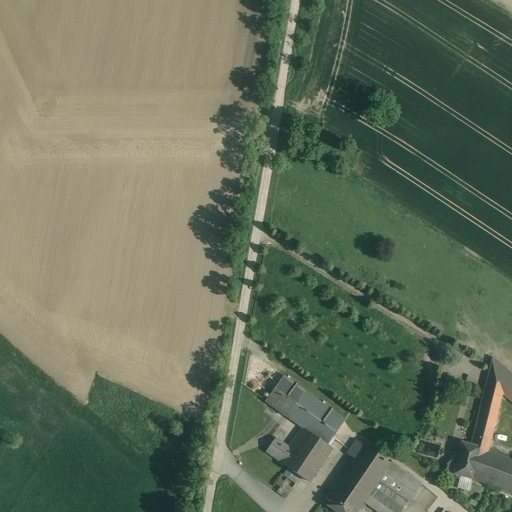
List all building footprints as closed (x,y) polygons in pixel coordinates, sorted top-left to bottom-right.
[(511,373),(493,357),(491,365),(486,383),(503,394),(511,400),(511,373)] [(304,391),(284,376),(266,401),(286,416),(304,391)] [(503,394),(486,383),(483,398),(501,403),(503,394)] [(345,420),(304,391),(286,416),(303,427),(302,428),(327,445),(345,420)] [(501,403),(483,398),(472,438),(477,440),(490,443),(489,448),(491,448),(493,442),(491,441),(501,403)] [(327,445),(302,428),(289,447),(275,438),(276,438),(275,437),(266,452),(280,461),(279,461),(309,481),(332,448),(327,445)] [(400,511),(420,484),(357,440),(347,454),(356,460),(333,493),(357,509),(363,500),(379,511),(400,511)] [(471,445),(462,442),(457,463),(451,461),(448,463),(447,470),(448,472),(454,473),(454,474),(471,478),(479,448),(488,451),(489,448),(490,443),(477,440),(476,445),(471,444),(471,445)] [(511,459),(488,451),(479,448),(471,478),(511,493),(511,459)] [(293,489),(283,482),(277,492),(286,498),(293,489)] [(354,511),(357,509),(333,493),(331,496),(328,494),(322,502),(335,511),(354,511)]
